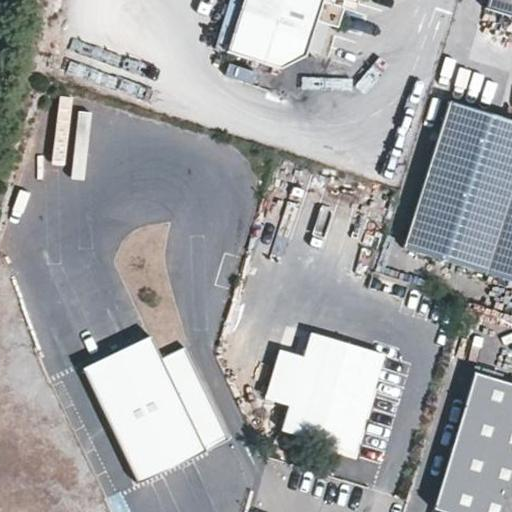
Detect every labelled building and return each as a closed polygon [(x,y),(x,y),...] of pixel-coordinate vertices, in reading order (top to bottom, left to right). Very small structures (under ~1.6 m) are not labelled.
[(243,0),(226,54),(280,70),(303,55),(314,21),(336,28),(342,9),(324,3),(324,0),(243,0)] [(324,0),(324,3),(342,9),(344,0),(324,0)] [(511,0),(489,0),(485,14),(511,22),(511,0)] [(511,124),(450,105),(405,252),(511,285),(511,124)] [(141,489),(232,445),(177,330),(85,374),(141,489)] [(293,410),(285,436),(358,458),(388,361),(315,338),(308,362),(293,410)] [(269,403),(293,410),(308,362),(284,355),(269,403)] [(511,511),(511,387),(481,378),(438,511),(511,511)]
